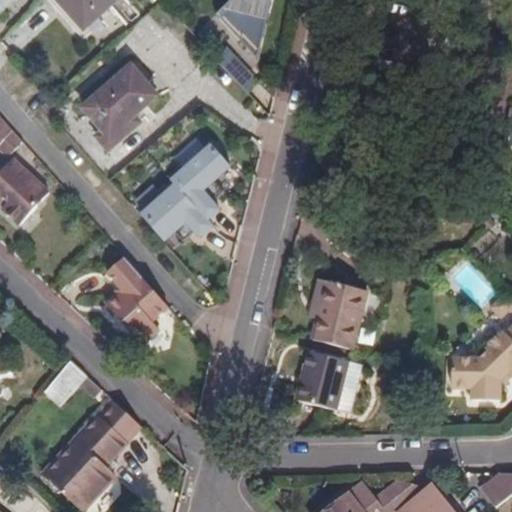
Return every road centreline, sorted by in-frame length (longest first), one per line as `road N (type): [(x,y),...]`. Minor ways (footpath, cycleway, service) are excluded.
road 1 (residential): [(327,0),(216,465)]
road 2 (unclassified): [(216,465),(282,455),(511,449)]
road 3 (unclassified): [(0,268),(216,465)]
road 4 (unknown): [(288,161),(141,23)]
